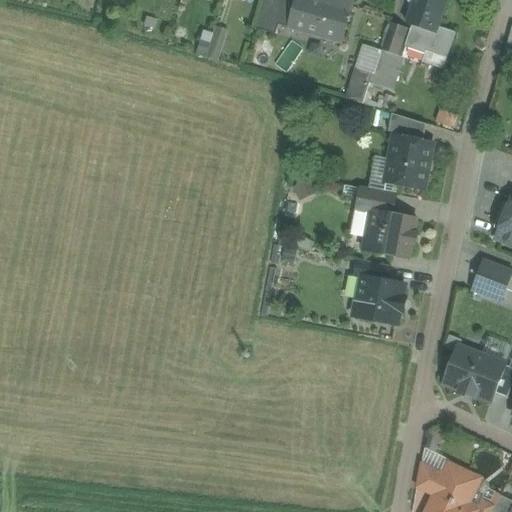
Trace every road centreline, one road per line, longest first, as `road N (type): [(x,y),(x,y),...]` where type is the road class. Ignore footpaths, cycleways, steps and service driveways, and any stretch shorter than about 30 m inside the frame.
road 1 (residential): [(421,401),(461,162),(507,0)]
road 2 (track): [(0,487),(215,511)]
